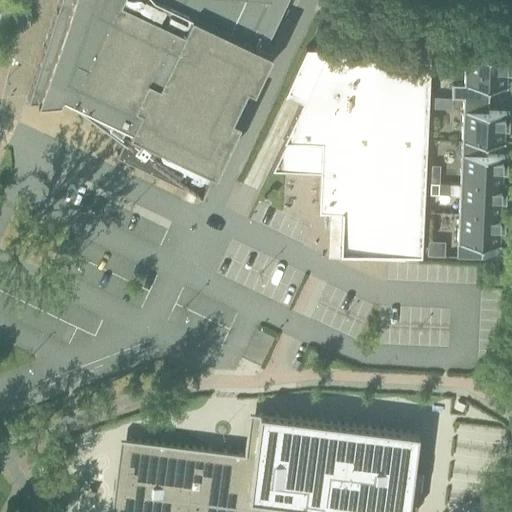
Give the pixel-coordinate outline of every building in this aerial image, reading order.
[(58,0),(28,96),(37,95),(36,97),(54,95),(55,89),(69,97),(76,102),(123,136),(116,151),(201,190),(276,36),(267,34),(282,0),(58,0)] [(285,140),(272,168),(284,169),(321,170),(319,210),(342,211),(341,233),(340,251),(371,252),(405,254),(422,255),(431,52),(306,47),(285,92),(286,92),(286,93),(288,89),(304,97),(284,140),(285,140)] [(452,97),(464,98),(489,99),(490,86),(508,87),(508,86),(506,86),(507,75),(510,75),(511,75),(511,56),(464,54),(464,55),(466,56),(464,84),(452,83),(452,97)] [(464,98),(462,141),(487,142),(505,143),(505,142),(504,142),(504,130),(508,131),(509,131),(510,112),(508,112),(488,111),(489,99),(464,98)] [(462,141),(460,184),(506,186),(506,185),(502,184),(502,174),(506,174),(507,174),(508,155),(506,155),(487,154),(487,142),(462,141)] [(431,193),(439,194),(439,183),(431,182),(431,193)] [(460,184),(459,213),(505,215),(505,214),(501,214),(501,203),(504,203),(504,204),(506,204),(506,186),(460,184)] [(459,213),(457,256),(482,257),(483,244),(501,245),(501,244),(499,244),(500,233),(503,233),(504,233),(505,215),(459,213)] [(114,489),(111,511),(313,511),(314,506),(360,511),(408,511),(409,509),(417,510),(421,481),(412,480),(413,471),(418,432),(260,412),(254,454),(131,438),(131,439),(124,490),(114,489)] [(183,434),(240,443),(243,426),(186,417),(183,434)]
